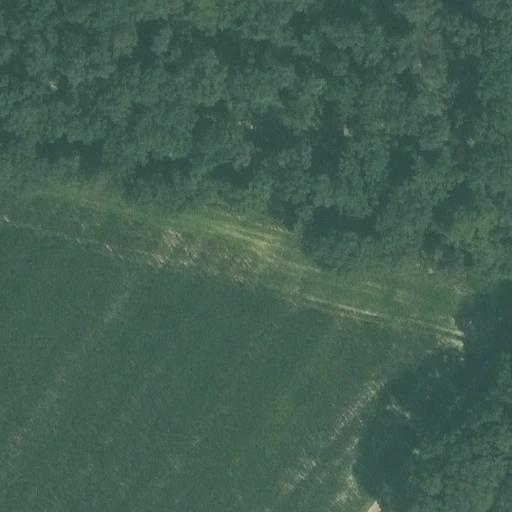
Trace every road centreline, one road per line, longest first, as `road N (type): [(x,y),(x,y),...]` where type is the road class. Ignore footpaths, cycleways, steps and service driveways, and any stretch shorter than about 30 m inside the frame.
road 1 (track): [(0,72),(222,123),(473,132)]
road 2 (track): [(373,511),(511,347)]
